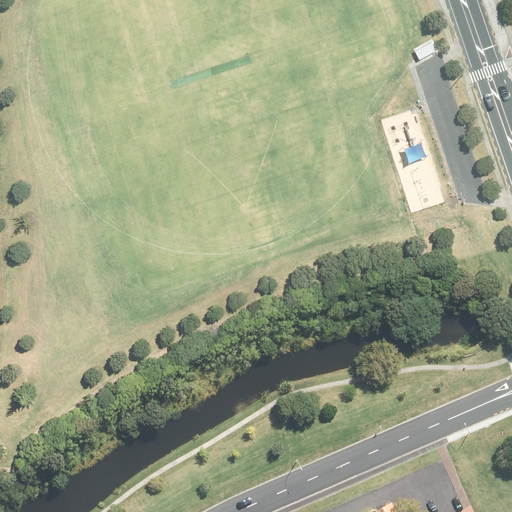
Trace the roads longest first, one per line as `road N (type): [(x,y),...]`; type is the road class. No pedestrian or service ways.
road 1 (unclassified): [(482,404),(236,511)]
road 2 (secondary): [(511,141),(463,0)]
